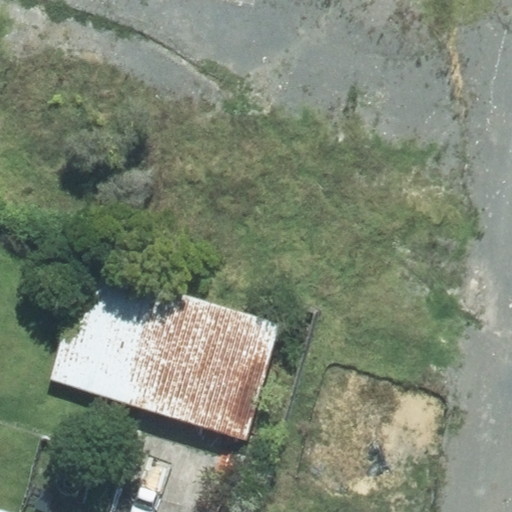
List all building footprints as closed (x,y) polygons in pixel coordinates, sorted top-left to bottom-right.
[(43,111),(49,9),(0,6),(0,155),(33,158),(31,188),(95,193),(100,114),(43,111)] [(288,230),(304,52),(193,42),(176,220),(288,230)] [(474,109),(472,131),(511,135),(511,78),(501,77),(497,111),(474,109)] [(287,315),(88,259),(53,383),(252,440),(287,315)] [(32,511),(33,510),(0,501),(0,511),(32,511)]
